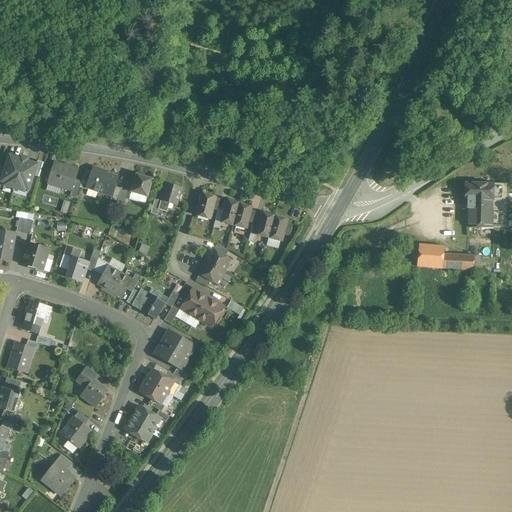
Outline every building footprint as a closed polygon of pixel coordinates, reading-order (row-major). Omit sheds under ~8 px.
[(27,193),(36,167),(36,166),(36,165),(26,162),(27,159),(20,157),(19,160),(9,157),(1,184),(27,193)] [(37,161),(36,166),(33,175),(39,177),(43,163),(37,161)] [(72,190),(73,187),(78,170),(55,163),(53,169),(51,168),(49,170),(47,174),(48,176),(49,177),(47,184),(62,188),(63,187),(72,190)] [(86,188),(110,195),(112,196),(118,178),(101,172),(102,171),(93,168),(86,188)] [(87,184),(90,176),(91,172),(85,170),(81,182),(87,184)] [(147,197),(150,185),(152,180),(136,175),(131,192),(147,197)] [(70,196),(75,198),(76,198),(81,182),(81,181),(75,180),(72,190),(70,196)] [(491,237),(491,229),(508,229),(508,185),(494,184),(465,183),(465,199),(446,199),(446,208),(465,208),(465,210),(467,211),(467,228),(483,228),(482,237),(491,237)] [(176,206),(180,194),(181,188),(165,184),(160,200),(160,201),(161,201),(158,210),(167,212),(170,204),(176,206)] [(115,187),(115,189),(112,196),(111,196),(111,199),(117,201),(121,189),(115,187)] [(121,188),(121,190),(120,190),(117,201),(124,203),(128,190),(121,188)] [(202,194),(202,196),(196,216),(209,219),(215,198),(202,194)] [(215,198),(213,206),(212,209),(217,210),(220,199),(215,198)] [(157,216),(160,202),(161,202),(161,201),(155,199),(155,200),(151,214),(157,216)] [(223,212),(225,204),(226,201),(220,199),(217,210),(223,212)] [(220,222),(228,224),(233,225),(238,204),(226,201),(220,222)] [(251,207),(249,207),(239,204),(233,225),(245,229),(245,228),(251,207)] [(253,223),(254,220),(256,212),(250,210),(247,221),(247,222),(253,223)] [(258,227),(261,217),(262,213),(256,212),(252,226),(258,227)] [(262,213),(260,221),(256,235),(268,238),(274,217),(262,213)] [(281,241),(284,229),(286,220),(274,216),(268,238),(281,241)] [(20,218),(17,229),(17,230),(16,232),(23,233),(26,220),(20,218)] [(26,220),(25,223),(23,233),(30,235),(33,222),(33,221),(26,220)] [(288,236),(292,223),(292,221),(287,220),(283,234),(288,236)] [(10,261),(12,251),(15,233),(0,230),(0,257),(10,259),(9,261),(10,261)] [(42,271),(43,271),(49,249),(28,243),(22,265),(42,271)] [(228,251),(217,244),(214,250),(225,256),(228,251)] [(67,246),(66,250),(65,254),(72,257),(74,258),(72,265),(70,265),(65,277),(83,283),(90,262),(78,258),(80,251),(67,246)] [(443,253),(443,248),(419,246),(417,267),(441,268),(442,268),(443,253)] [(91,256),(97,259),(100,252),(94,249),(91,256)] [(213,250),(208,258),(206,262),(224,273),(228,267),(227,264),(230,260),(213,250)] [(473,271),(475,256),(443,253),(442,268),(449,269),(473,271)] [(482,257),(475,256),(473,271),(481,272),(482,257)] [(89,262),(90,262),(88,270),(93,272),(97,260),(91,257),(89,262)] [(108,266),(108,265),(109,264),(98,258),(94,271),(102,275),(108,266)] [(198,274),(201,275),(216,284),(218,280),(221,279),(224,273),(205,262),(198,274)] [(103,291),(108,294),(120,273),(108,266),(97,284),(104,288),(103,291)] [(441,268),(417,267),(416,277),(441,279),(441,268)] [(449,279),(449,269),(442,268),(441,268),(441,279),(449,279)] [(114,294),(120,297),(122,298),(132,280),(120,273),(108,294),(113,297),(114,294)] [(135,274),(134,276),(132,280),(127,289),(132,292),(140,277),(135,274)] [(211,281),(201,275),(199,274),(196,280),(207,287),(211,281)] [(175,287),(183,289),(185,281),(178,278),(175,287)] [(208,298),(193,289),(181,309),(196,318),(208,298)] [(171,308),(173,305),(179,295),(173,291),(165,304),(171,308)] [(140,310),(141,311),(154,319),(158,312),(160,312),(161,309),(161,308),(160,307),(162,302),(149,294),(140,310)] [(212,327),(223,307),(208,298),(196,318),(212,327)] [(243,308),(236,304),(231,301),(226,308),(239,315),(243,308)] [(52,309),(45,306),(44,306),(44,305),(43,305),(41,304),(40,305),(30,302),(22,329),(39,334),(44,316),(49,317),(52,309)] [(172,306),(167,316),(164,321),(171,324),(179,310),(172,306)] [(169,331),(162,343),(188,358),(195,346),(169,331)] [(36,343),(46,346),(49,347),(51,341),(38,336),(36,343)] [(39,344),(33,342),(28,340),(26,346),(34,348),(34,349),(37,350),(39,344)] [(34,348),(18,343),(15,343),(8,367),(26,373),(27,373),(27,372),(34,348)] [(181,370),(188,358),(162,343),(155,355),(181,370)] [(86,367),(82,373),(94,381),(98,375),(86,367)] [(173,381),(153,370),(147,381),(167,393),(173,381)] [(187,376),(177,370),(176,370),(173,375),(184,381),(187,376)] [(167,371),(166,373),(166,374),(164,376),(173,381),(173,382),(177,384),(180,379),(167,371)] [(80,396),(96,408),(108,391),(94,381),(82,373),(76,381),(85,388),(80,396)] [(18,387),(20,382),(8,378),(6,384),(18,387)] [(160,404),(167,393),(147,381),(140,392),(160,404)] [(18,388),(15,387),(15,386),(6,384),(5,388),(2,387),(0,392),(0,408),(13,413),(19,393),(17,392),(18,388)] [(148,404),(159,410),(159,411),(161,412),(164,406),(160,404),(151,399),(148,404)] [(139,406),(133,417),(154,429),(160,418),(139,406)] [(156,416),(159,417),(160,418),(160,419),(166,422),(169,416),(159,410),(156,416)] [(74,417),(79,421),(84,425),(88,420),(78,412),(74,417)] [(2,414),(0,419),(0,420),(14,425),(16,418),(2,414)] [(78,448),(88,435),(89,435),(92,431),(74,417),(61,434),(70,442),(71,443),(72,443),(78,448)] [(146,442),(154,429),(133,417),(125,430),(146,442)] [(1,428),(6,429),(7,429),(8,430),(12,432),(14,425),(3,422),(1,428)] [(1,452),(6,436),(7,430),(0,427),(0,464),(5,466),(8,454),(1,452)] [(71,462),(63,456),(61,455),(57,460),(66,468),(71,462)] [(57,461),(56,461),(42,479),(62,496),(76,478),(65,469),(66,468),(57,461)]
